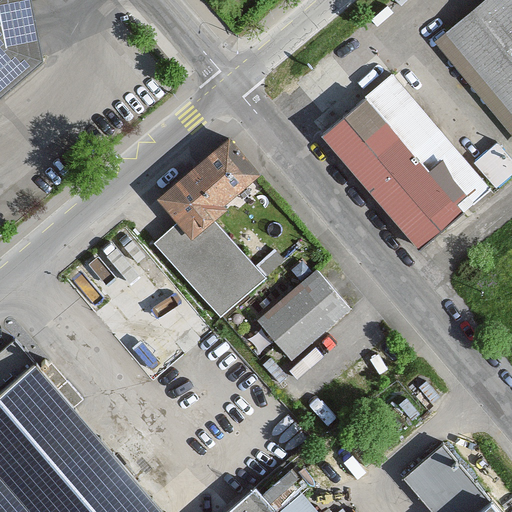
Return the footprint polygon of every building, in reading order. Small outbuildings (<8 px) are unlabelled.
[(0,0),(0,92),(40,58),(27,0),(0,0)] [(226,140),(223,137),(153,197),(174,222),(189,240),(213,220),(260,180),(226,140)] [(189,240),(174,222),(152,241),(217,317),(263,279),(213,220),(189,240)] [(122,225),(59,279),(151,386),(214,332),(122,225)] [(349,309),(314,269),(254,321),(290,362),(349,309)] [(21,331),(0,349),(0,511),(272,511),(250,487),(220,511),(161,511),(73,412),(84,403),(21,331)] [(505,511),(444,441),(399,479),(427,511),(505,511)]
